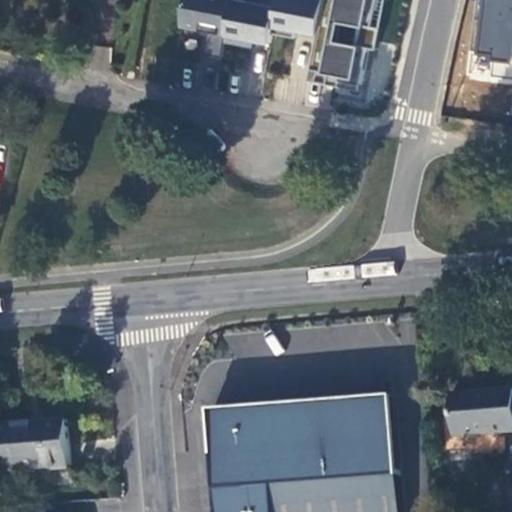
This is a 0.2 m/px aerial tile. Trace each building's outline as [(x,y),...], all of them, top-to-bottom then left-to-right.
[(363,84),(384,0),(181,0),(174,27),(266,49),(271,29),(316,41),(309,71),(363,84)] [(511,0),(478,0),(470,77),(511,81),(511,0)] [(511,390),(452,395),(456,438),(511,433),(511,390)] [(213,414),(217,456),(253,453),(256,488),(400,477),(394,400),(213,414)] [(69,421),(34,424),(34,430),(70,427),(69,421)] [(0,426),(0,463),(1,474),(73,468),(70,427),(34,430),(34,424),(0,426)] [(251,489),(252,511),(402,511),(400,477),(256,488),(251,489)]
